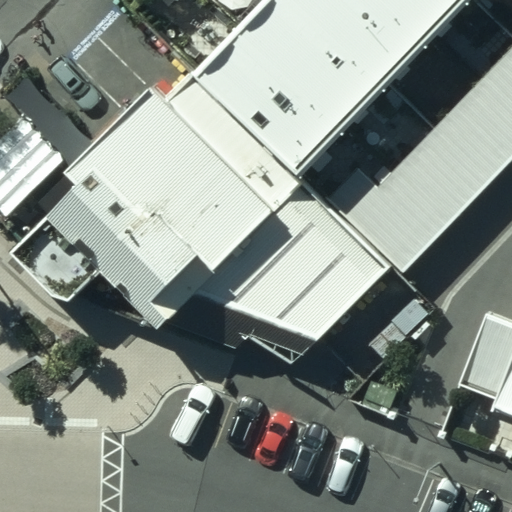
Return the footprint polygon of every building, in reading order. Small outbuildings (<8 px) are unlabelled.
[(263,0),(200,65),(305,167),(309,170),(473,0),(263,0)] [(414,268),(511,165),(511,48),(386,180),(365,160),(334,192),(414,268)] [(247,230),(305,167),(200,65),(189,55),(168,76),(155,62),(113,103),(63,151),(82,170),(14,237),(70,292),(104,258),(167,318),(175,309),(247,230)] [(309,170),(305,167),(247,230),(175,309),(239,332),(257,317),(311,340),(395,254),(309,170)] [(502,403),(511,406),(511,314),(490,307),(461,384),(503,400),(502,403)]
